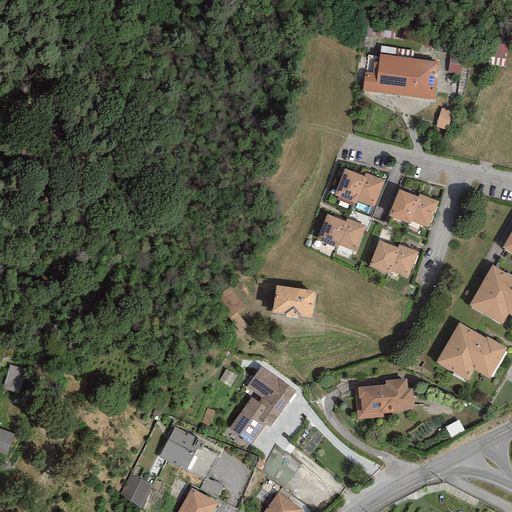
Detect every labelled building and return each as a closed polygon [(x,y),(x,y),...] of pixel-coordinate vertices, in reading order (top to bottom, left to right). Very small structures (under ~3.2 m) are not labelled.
[(377,39),(377,52),(399,52),(399,39),(377,39)] [(505,66),(509,43),(495,42),(492,64),(505,66)] [(458,59),(455,80),(470,81),(473,60),(458,59)] [(369,87),(368,107),(442,110),(444,64),(387,62),(386,87),(369,87)] [(353,180),(343,214),(377,225),(388,191),(353,180)] [(407,196),(396,229),(432,241),(443,208),(407,196)] [(333,221),(323,251),(360,264),(371,234),(333,221)] [(389,245),(378,275),(414,288),(425,257),(389,245)] [(511,284),(500,277),(478,315),(507,333),(511,324),(511,284)] [(248,326),(237,312),(245,306),(230,286),(217,296),(242,330),(248,326)] [(280,297),(277,325),(319,330),(322,302),(280,297)] [(466,338),(447,372),(472,386),(478,375),(495,384),(511,355),(492,345),(489,351),(466,338)] [(26,370),(9,365),(2,389),(19,394),(26,370)] [(237,436),(259,452),(296,402),(270,382),(256,400),(261,404),(237,436)] [(362,398),(365,426),(421,419),(417,391),(362,398)] [(451,436),(463,429),(458,419),(446,426),(451,436)] [(14,435),(0,429),(0,453),(7,456),(14,435)] [(173,429),(158,458),(185,473),(186,471),(203,480),(206,481),(207,479),(219,456),(203,448),(206,444),(187,434),(186,436),(173,429)] [(301,464),(276,444),(260,472),(283,490),(301,464)] [(153,486),(131,474),(120,496),(141,510),(153,486)] [(203,480),(198,489),(216,498),(222,486),(207,479),(206,481),(203,480)] [(213,511),(218,505),(190,489),(177,511),(213,511)] [(278,493),(263,511),(302,511),(303,511),(278,493)]
